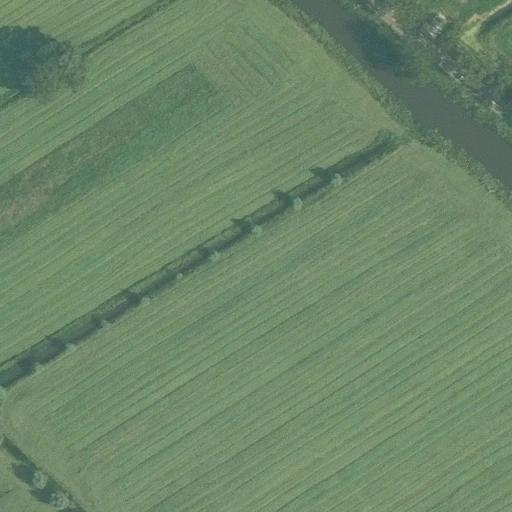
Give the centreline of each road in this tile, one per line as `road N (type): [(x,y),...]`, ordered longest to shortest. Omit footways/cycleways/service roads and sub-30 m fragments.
road 1 (track): [(241,0),(511,234)]
road 2 (tertiary): [(511,114),(372,0)]
